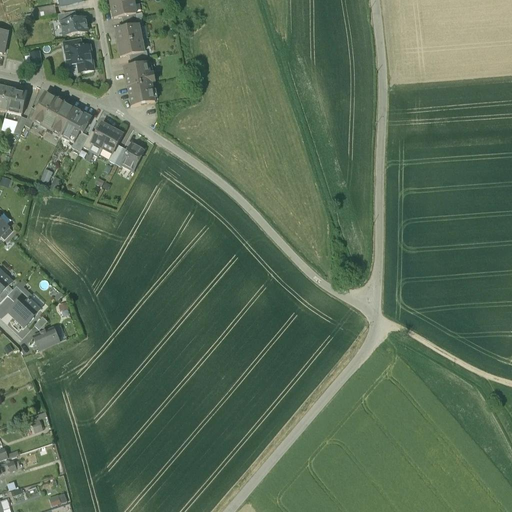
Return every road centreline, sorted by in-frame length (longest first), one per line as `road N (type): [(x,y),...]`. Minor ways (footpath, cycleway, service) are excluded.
road 1 (residential): [(114,110),(250,208),(317,282),(370,305)]
road 2 (residential): [(373,0),(380,124),(378,279),(370,305)]
road 3 (unclassified): [(370,305),(377,326),(369,345),(231,511)]
road 4 (track): [(370,305),(390,333),(511,384)]
